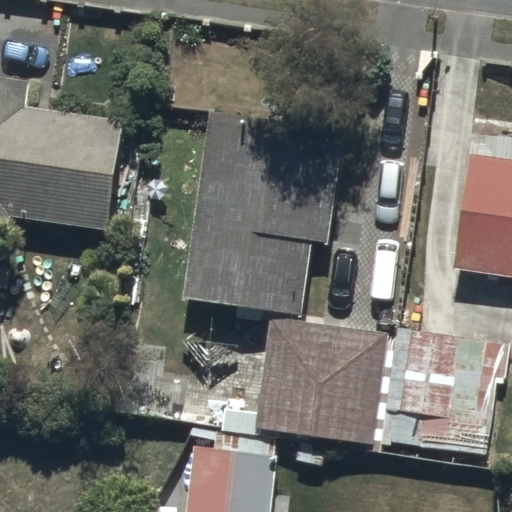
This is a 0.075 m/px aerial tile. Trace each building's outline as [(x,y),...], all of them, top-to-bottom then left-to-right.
[(32,79),(0,74),(0,229),(10,231),(12,215),(108,229),(124,117),(28,103),(32,79)] [(331,124),(210,108),(184,299),(300,315),(311,239),(331,242),(344,140),(329,138),(331,124)] [(511,132),(471,127),(454,268),(511,274),(511,132)] [(388,330),(270,316),(256,426),(374,440),(388,330)] [(508,342),(398,326),(382,439),(492,455),(494,438),(511,440),(511,375),(503,374),(508,342)] [(185,511),(270,511),(275,453),(190,447),(185,511)]
